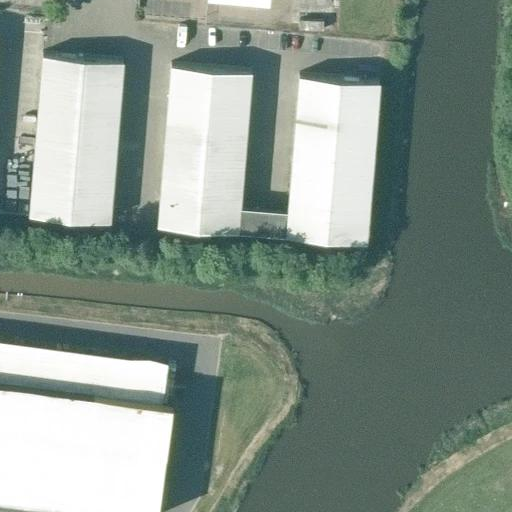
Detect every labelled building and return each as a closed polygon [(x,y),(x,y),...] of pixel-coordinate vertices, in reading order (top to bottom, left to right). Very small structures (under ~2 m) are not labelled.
[(110,218),(123,57),(42,51),(29,211),(110,218)] [(238,228),(251,68),(170,61),(157,222),(238,228)] [(366,239),(379,78),(298,72),(285,232),(366,239)] [(133,217),(142,217),(142,194),(133,194),(133,217)] [(0,375),(0,494),(130,511),(156,511),(171,399),(0,375)]
